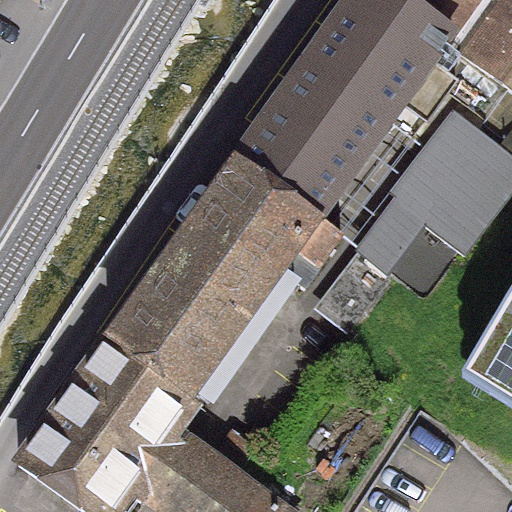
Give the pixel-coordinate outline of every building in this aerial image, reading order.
[(393,0),(359,0),(238,164),(327,229),(466,53),(393,0)] [(511,0),(393,0),(466,53),(511,85),(511,0)] [(191,415),(327,229),(238,164),(101,350),(191,415)] [(511,312),(472,382),(511,404),(511,312)] [(101,350),(11,470),(70,511),(123,511),(191,415),(101,350)]
